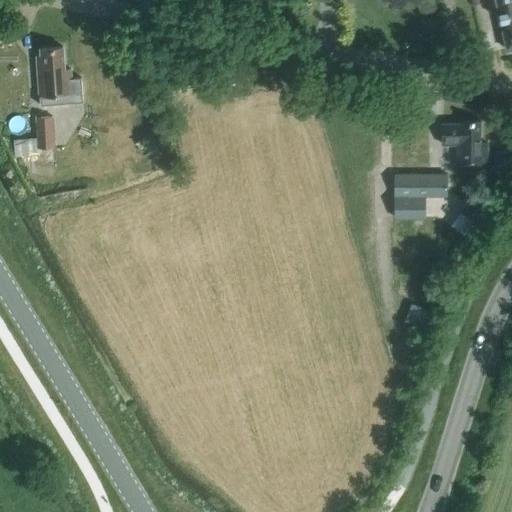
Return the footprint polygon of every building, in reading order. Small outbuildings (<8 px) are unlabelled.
[(511,0),(495,0),(507,50),(511,49),(511,0)] [(41,55),(36,56),(40,105),(83,102),(81,78),(71,78),(70,68),(64,69),(63,46),(40,48),(41,55)] [(39,147),(55,145),(52,116),(36,117),(39,147)] [(487,164),(487,142),(480,142),(480,120),(462,120),(462,123),(442,123),(442,144),(456,144),(456,164),(487,164)] [(395,195),(395,219),(426,219),(426,195),(447,195),(447,173),(395,173),(395,195)] [(469,195),(454,223),(470,231),(484,203),(469,195)]
